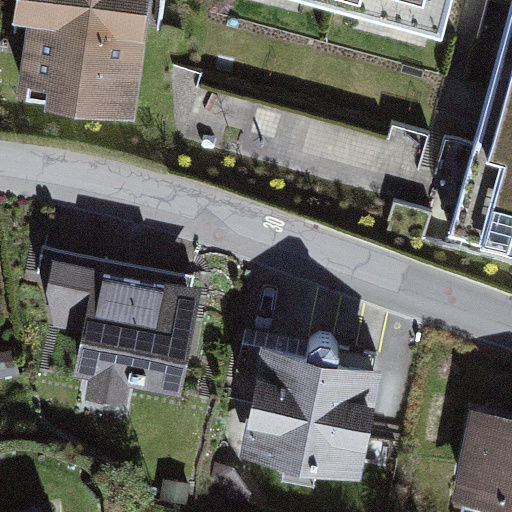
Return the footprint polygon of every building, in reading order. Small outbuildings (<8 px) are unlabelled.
[(131,0),(36,0),(29,98),(123,105),(131,0)] [(437,0),(250,0),(431,35),(437,0)] [(511,0),(510,0),(457,251),(511,263),(511,0)] [(438,132),(406,233),(443,245),(475,143),(438,132)] [(200,311),(86,285),(65,374),(179,400),(200,311)] [(379,383),(271,358),(248,457),(356,482),(379,383)] [(511,430),(472,422),(455,497),(511,510),(511,430)]
